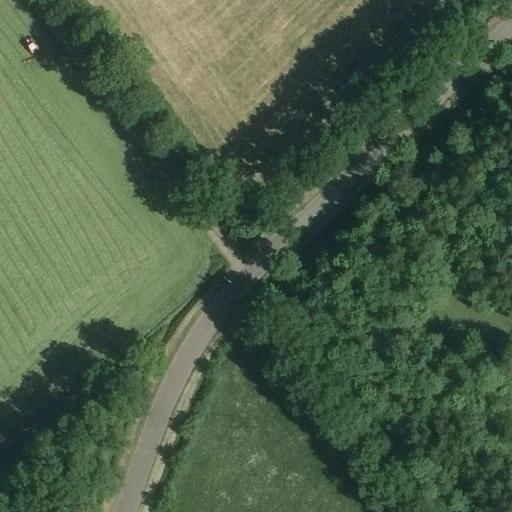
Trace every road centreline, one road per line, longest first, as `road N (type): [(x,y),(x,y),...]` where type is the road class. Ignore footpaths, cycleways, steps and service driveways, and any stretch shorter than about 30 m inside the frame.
road 1 (tertiary): [(126,511),(171,393),(227,299),(511,27)]
road 2 (track): [(29,0),(248,276)]
